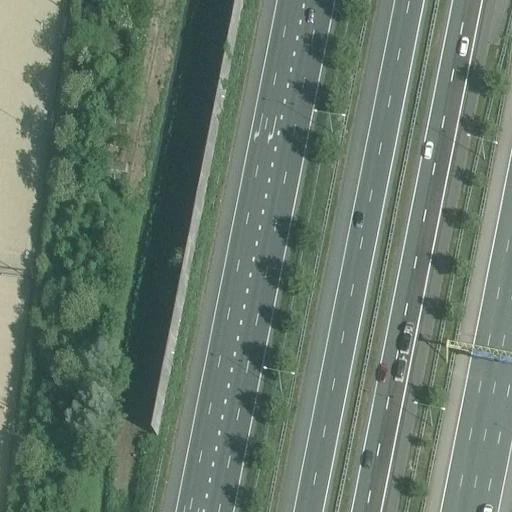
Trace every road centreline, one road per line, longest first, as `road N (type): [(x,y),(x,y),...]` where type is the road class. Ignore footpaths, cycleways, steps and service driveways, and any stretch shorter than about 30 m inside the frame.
road 1 (motorway): [(408,0),(303,511)]
road 2 (motorway): [(369,511),(469,0)]
road 3 (motorway): [(301,0),(202,511)]
road 4 (motorway): [(468,511),(511,293)]
road 5 (track): [(130,154),(159,0)]
